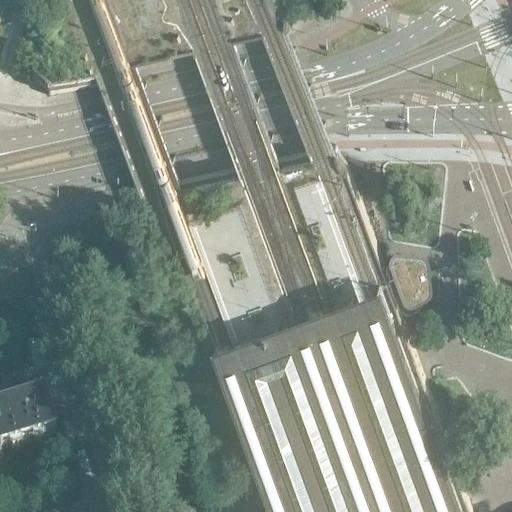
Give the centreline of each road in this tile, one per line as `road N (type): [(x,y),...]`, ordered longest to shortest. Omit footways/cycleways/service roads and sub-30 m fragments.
road 1 (secondary): [(1,195),(331,124),(511,119)]
road 2 (secondary): [(465,0),(428,30),(306,76),(0,143)]
